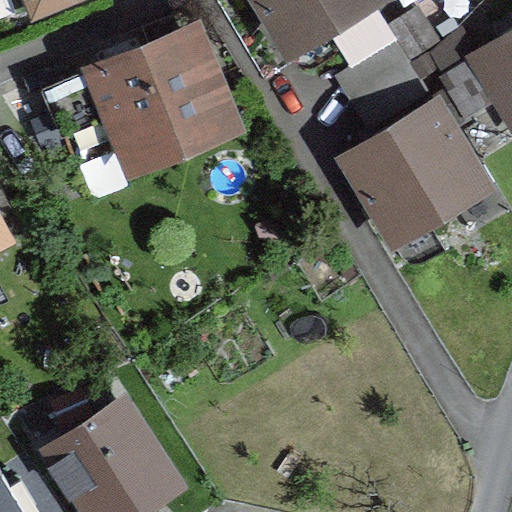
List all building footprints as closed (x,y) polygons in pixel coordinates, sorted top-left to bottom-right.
[(26,0),(36,24),(93,0),(26,0)] [(394,0),(257,0),(293,62),(397,3),(394,0)] [(207,24),(90,68),(134,180),(250,136),(207,24)] [(511,31),(466,57),(511,138),(511,31)] [(439,103),(343,160),(399,253),(495,196),(439,103)] [(0,203),(0,257),(21,248),(0,203)] [(132,401),(46,453),(82,511),(155,511),(188,492),(132,401)] [(31,511),(8,468),(0,472),(0,511),(31,511)]
